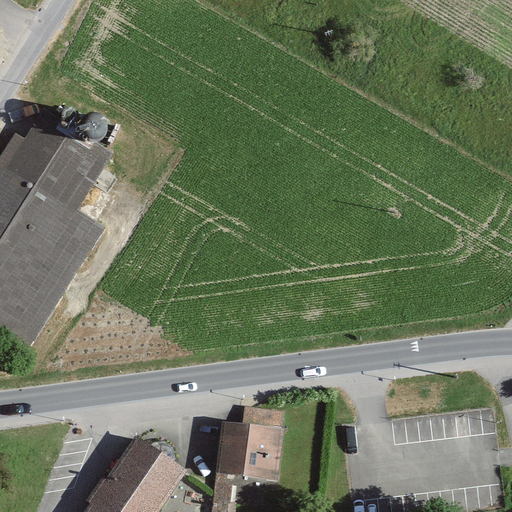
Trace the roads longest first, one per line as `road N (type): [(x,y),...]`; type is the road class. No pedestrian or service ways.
road 1 (secondary): [(511,344),(0,408)]
road 2 (track): [(0,375),(25,367),(51,336),(114,238),(116,197)]
